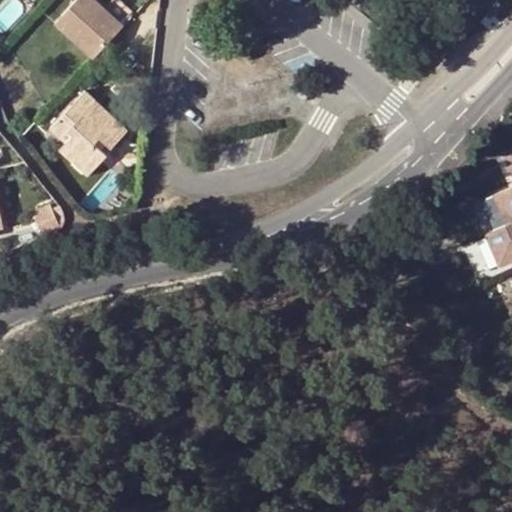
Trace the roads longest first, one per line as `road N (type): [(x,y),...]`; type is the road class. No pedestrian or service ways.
road 1 (residential): [(182,0),(164,103),(166,155),(185,179),(273,176),(296,164),(354,67)]
road 2 (tertiary): [(0,323),(274,232)]
road 3 (tertiary): [(419,124),(274,232)]
road 4 (tertiary): [(511,27),(419,124)]
